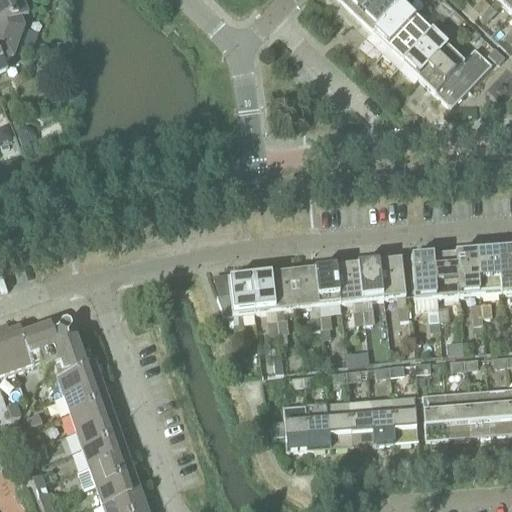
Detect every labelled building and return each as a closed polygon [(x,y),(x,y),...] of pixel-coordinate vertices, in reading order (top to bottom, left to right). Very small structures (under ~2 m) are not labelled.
[(0,0),(0,9),(20,0),(19,0),(0,0)] [(0,9),(0,39),(18,46),(24,32),(20,23),(28,19),(20,0),(0,9)] [(331,0),(340,9),(348,0),(331,0)] [(378,0),(348,0),(340,9),(356,24),(378,0)] [(401,8),(392,0),(378,0),(356,24),(371,38),(401,8)] [(511,0),(497,0),(495,2),(511,18),(511,17),(511,0)] [(473,14),(479,20),(489,9),(483,4),(473,14)] [(449,21),(454,15),(444,5),(438,11),(449,21)] [(371,38),(387,54),(416,23),(401,8),(371,38)] [(494,15),(489,9),(479,20),(485,25),(494,15)] [(464,24),(454,15),(449,21),(458,30),(464,24)] [(432,38),(416,23),(387,54),(404,69),(432,38)] [(474,45),(480,39),(469,30),(464,36),(474,45)] [(448,53),(432,38),(404,69),(418,83),(448,53)] [(0,39),(0,77),(8,74),(4,65),(13,61),(18,46),(0,39)] [(418,83),(435,99),(464,68),(463,67),(448,53),(418,83)] [(488,59),(499,69),(504,63),(494,53),(488,59)] [(474,55),(463,67),(464,68),(435,99),(450,113),(491,71),(474,55)] [(22,150),(37,145),(32,133),(25,130),(20,132),(18,128),(20,127),(16,117),(21,115),(16,104),(7,108),(14,125),(12,126),(22,150)] [(3,132),(0,133),(0,145),(9,141),(6,133),(3,132)] [(501,298),(511,297),(511,255),(498,256),(501,298)] [(476,258),(480,300),(501,298),(498,256),(476,258)] [(480,300),(476,258),(455,260),(458,302),(480,300)] [(433,261),(437,303),(458,302),(455,260),(433,261)] [(405,301),(401,264),(389,265),(388,261),(378,262),(383,304),(405,301)] [(414,305),(437,303),(433,261),(411,263),(414,305)] [(369,268),(357,269),(361,306),(383,304),(378,262),(368,263),(369,268)] [(361,306),(357,269),(346,270),(345,266),(335,267),(340,309),(361,306)] [(326,273),(314,274),(319,311),(340,309),(335,267),(325,268),(326,273)] [(319,311),(314,274),(303,275),(302,271),(292,272),(297,314),(319,311)] [(283,278),(272,279),(276,316),(297,314),(292,272),(282,273),(283,278)] [(276,316),(272,279),(260,280),(259,276),(249,277),(254,319),(276,316)] [(224,322),(254,319),(249,277),(239,278),(240,283),(228,284),(229,300),(216,302),(224,322)] [(488,309),(481,310),(482,324),(489,323),(488,309)] [(474,324),(482,324),(481,310),(473,310),(474,324)] [(406,311),(398,312),(400,326),(408,325),(406,311)] [(445,312),(438,313),(439,327),(446,326),(445,312)] [(430,328),(439,327),(438,313),(429,314),(430,328)] [(370,315),(362,316),(364,330),(372,329),(370,315)] [(362,316),(355,317),(356,331),(364,330),(362,316)] [(320,321),(321,335),(329,334),(327,320),(320,321)] [(312,322),(313,336),(321,335),(320,321),(312,322)] [(285,325),(277,326),(279,340),(286,339),(285,325)] [(54,375),(57,382),(86,372),(86,371),(76,344),(69,346),(68,342),(72,332),(70,328),(66,326),(62,328),(58,337),(53,339),(51,332),(23,341),(23,342),(33,371),(41,368),(44,378),(54,375)] [(279,340),(277,326),(269,327),(271,341),(279,340)] [(438,327),(430,328),(431,338),(439,337),(438,327)] [(23,342),(23,341),(20,332),(10,336),(8,330),(0,333),(0,335),(15,378),(33,371),(23,342)] [(233,331),(234,345),(242,344),(241,330),(233,331)] [(0,382),(15,378),(0,335),(0,382)] [(507,370),(506,362),(492,364),(493,371),(507,370)] [(274,366),(275,380),(283,379),(281,365),(274,366)] [(477,365),(463,366),(464,374),(478,373),(477,365)] [(464,374),(463,366),(449,367),(450,375),(464,374)] [(63,400),(107,385),(104,376),(98,378),(95,368),(86,371),(86,372),(57,382),(63,400)] [(430,377),(429,369),(415,370),(415,378),(430,377)] [(402,371),(388,373),(389,381),(403,379),(402,371)] [(389,381),(388,373),(375,374),(376,382),(389,381)] [(359,376),(345,378),(346,386),(360,384),(359,376)] [(346,386),(345,378),(332,379),(333,387),(346,386)] [(316,381),(302,383),(302,391),(317,389),(316,381)] [(302,391),(302,383),(289,384),(290,392),(302,391)] [(63,400),(69,419),(108,405),(105,395),(110,393),(107,385),(63,400)] [(511,439),(511,433),(509,395),(488,396),(491,441),(511,439)] [(488,396),(466,398),(470,443),(491,441),(488,396)] [(470,443),(466,398),(445,400),(449,444),(470,443)] [(425,446),(449,444),(445,400),(422,402),(425,446)] [(414,402),(390,404),(394,449),(417,447),(414,402)] [(394,449),(390,404),(369,406),(373,450),(394,449)] [(69,419),(76,438),(120,421),(117,413),(111,415),(108,405),(69,419)] [(369,406),(348,407),(351,452),(373,450),(369,406)] [(351,452),(348,407),(326,409),(329,454),(351,452)] [(7,411),(11,424),(20,421),(16,408),(7,411)] [(308,455),(329,454),(326,409),(304,411),(308,455)] [(271,443),(285,442),(286,457),(308,455),(304,411),(283,412),(284,427),(270,428),(271,443)] [(30,433),(42,429),(39,419),(26,424),(30,433)] [(76,438),(83,456),(121,441),(117,431),(123,429),(120,421),(76,438)] [(6,431),(0,433),(0,444),(10,440),(6,431)] [(125,451),(121,441),(83,456),(89,475),(133,458),(130,449),(125,451)] [(19,446),(23,458),(32,455),(28,443),(19,446)] [(37,467),(32,455),(23,458),(28,471),(37,467)] [(89,475),(96,493),(134,478),(130,468),(136,466),(133,458),(89,475)] [(96,493),(102,510),(146,494),(143,486),(137,488),(134,478),(96,493)] [(32,482),(36,495),(45,492),(41,479),(32,482)] [(149,503),(146,494),(102,510),(102,511),(145,511),(143,504),(149,503)] [(38,501),(42,511),(45,511),(52,510),(47,497),(38,501)]
